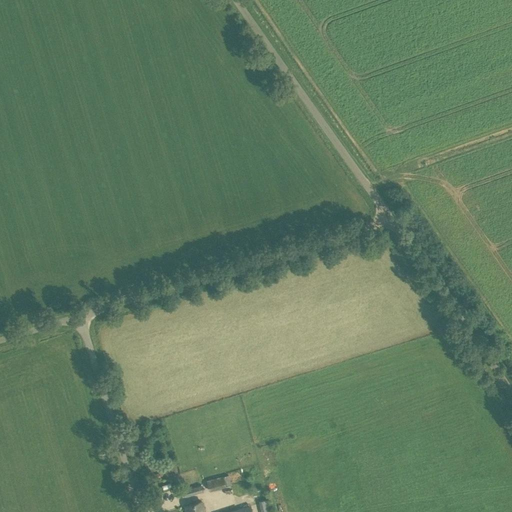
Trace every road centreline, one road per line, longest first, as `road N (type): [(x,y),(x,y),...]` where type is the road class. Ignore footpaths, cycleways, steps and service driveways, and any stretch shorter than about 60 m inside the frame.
road 1 (unclassified): [(78,315),(389,219)]
road 2 (unclassified): [(389,219),(239,0)]
road 3 (unclassified): [(511,385),(389,219)]
road 4 (unclassified): [(138,511),(78,315)]
